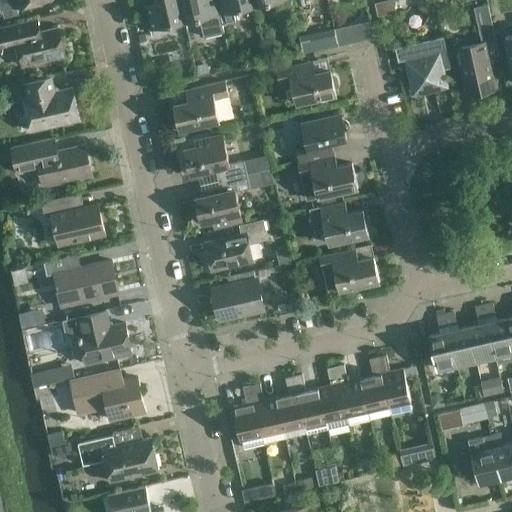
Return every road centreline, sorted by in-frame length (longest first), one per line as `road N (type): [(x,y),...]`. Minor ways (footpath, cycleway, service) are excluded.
road 1 (residential): [(188,375),(106,0)]
road 2 (residential): [(188,375),(390,327),(419,291)]
road 3 (residential): [(419,291),(392,148)]
road 4 (residential): [(217,511),(188,375)]
road 5 (residential): [(392,148),(511,124)]
